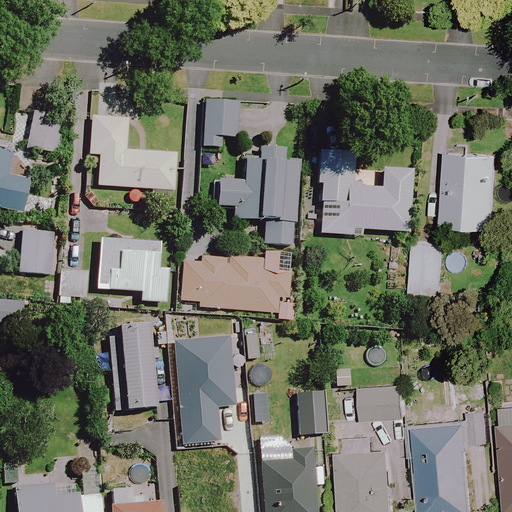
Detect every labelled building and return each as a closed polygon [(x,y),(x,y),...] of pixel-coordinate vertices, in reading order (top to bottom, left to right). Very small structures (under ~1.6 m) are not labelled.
[(238,104),(204,102),(201,150),(219,151),(219,140),(236,141),(238,104)] [(58,116),(31,112),(24,156),(52,160),(58,116)] [(126,120),(90,118),(88,157),(97,157),(96,188),(171,193),(174,155),(124,152),(126,120)] [(0,144),(0,209),(22,213),(28,178),(9,175),(12,156),(0,153),(0,147),(1,144),(0,144)] [(280,153),(262,151),(261,160),(244,159),(242,184),(216,182),(214,208),(232,210),(231,221),(261,224),(259,246),(291,248),(298,166),(279,164),(280,153)] [(375,156),(318,152),(316,185),(319,185),(316,235),(359,238),(359,232),(405,235),(409,172),(374,170),(375,156)] [(496,156),(446,153),(442,226),(491,229),(496,156)] [(46,234),(21,233),(19,275),(45,276),(46,234)] [(157,245),(98,241),(95,292),(139,294),(138,304),(163,305),(165,272),(156,271),(157,245)] [(442,244),(412,242),(409,295),(440,297),(442,244)] [(195,304),(195,310),(273,315),(273,322),(293,323),(294,299),(286,299),(289,256),(261,254),(261,262),(226,260),(226,262),(181,260),(178,303),(195,304)] [(85,273),(60,272),(58,298),(83,300),(85,273)] [(15,304),(0,303),(0,328),(13,330),(15,304)] [(111,414),(155,410),(154,388),(163,387),(160,349),(151,350),(149,327),(111,330),(112,344),(105,344),(111,414)] [(261,332),(245,332),(245,360),(261,360),(261,332)] [(240,443),(234,362),(218,363),(220,391),(207,392),(211,445),(240,443)] [(402,389),(360,391),(361,422),(403,420),(402,389)] [(325,436),(323,394),(295,395),(297,438),(325,436)] [(511,511),(511,403),(496,404),(503,511),(511,511)] [(487,411),(467,413),(470,444),(490,442),(487,411)] [(470,511),(465,449),(454,450),(452,429),(414,432),(419,511),(470,511)] [(320,451),(259,454),(260,462),(255,462),(256,484),(261,484),(261,511),(313,511),(311,467),(321,467),(320,451)] [(391,511),(388,451),(324,455),(325,469),(337,469),(339,511),(391,511)] [(237,511),(236,480),(224,481),(223,472),(195,474),(196,482),(189,483),(190,511),(237,511)] [(72,483),(12,490),(14,511),(99,511),(97,490),(73,492),(72,483)] [(160,511),(160,495),(136,496),(136,489),(109,490),(110,511),(160,511)]
